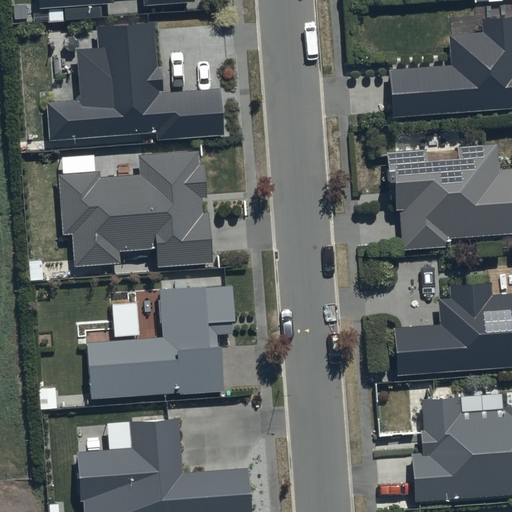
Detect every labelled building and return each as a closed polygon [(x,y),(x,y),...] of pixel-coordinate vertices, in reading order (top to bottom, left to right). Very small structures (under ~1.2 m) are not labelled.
[(38,0),(39,10),(50,9),(50,24),(65,23),(64,9),(112,7),(111,0),(143,0),(144,8),(195,6),(194,0),(38,0)] [(450,68),(389,71),(391,118),(511,110),(511,18),(482,21),(482,35),(448,37),(450,68)] [(80,103),(47,104),(49,141),(158,133),(158,141),(225,136),(221,91),(162,96),(161,69),(157,69),(155,25),(96,28),(97,51),(78,51),(80,103)] [(426,152),(387,153),(389,200),(395,200),(395,212),(400,212),(402,252),(449,250),(448,239),(511,235),(511,170),(499,171),(497,146),(458,149),(458,163),(426,165),(426,152)] [(198,149),(138,154),(139,173),(98,176),(97,169),(57,172),(62,236),(70,235),(72,264),(120,260),(119,250),(155,247),(157,266),(212,262),(208,212),(202,212),(201,197),(206,197),(204,161),(199,162),(198,149)] [(438,327),(392,329),(395,376),(511,368),(511,294),(489,296),(489,286),(447,289),(448,301),(436,301),(438,327)] [(160,342),(88,344),(90,400),(225,393),(222,349),(218,349),(217,336),(232,335),(231,325),(235,324),(233,288),(159,291),(160,303),(144,303),(145,325),(160,325),(160,342)] [(459,400),(420,402),(422,432),(419,432),(420,455),(410,455),(412,503),(511,497),(511,408),(504,409),(504,411),(459,413),(459,400)] [(131,451),(78,454),(80,503),(84,503),(84,511),(252,511),(250,470),(182,474),(179,420),(129,423),(131,451)]
